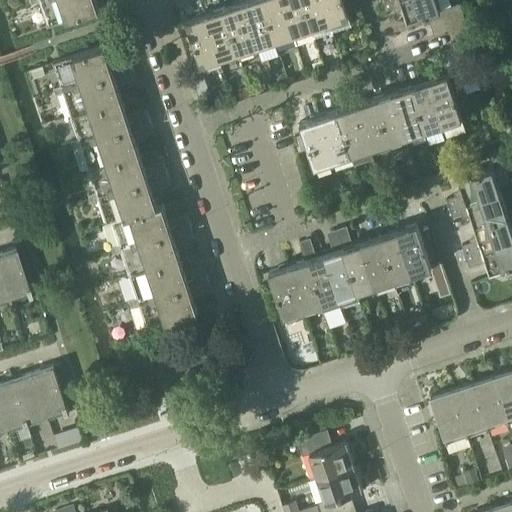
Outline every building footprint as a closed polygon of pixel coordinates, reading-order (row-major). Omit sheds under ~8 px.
[(32,0),(33,2),(38,0),(39,0),(47,23),(99,7),(96,0),(32,0)] [(243,0),(241,0),(225,5),(242,59),(261,53),(243,0)] [(263,0),(243,0),(261,53),(279,47),(263,0)] [(283,0),(263,0),(279,47),(297,41),(283,0)] [(304,0),(283,0),(297,41),(315,35),(304,0)] [(323,0),(304,0),(315,35),(333,29),(323,0)] [(344,0),(323,0),(333,29),(352,23),(344,0)] [(408,18),(428,11),(441,7),(438,0),(384,0),(383,1),(386,9),(398,5),(399,9),(404,8),(408,18)] [(428,11),(431,23),(463,12),(460,1),(441,7),(428,11)] [(225,5),(207,11),(224,65),(242,59),(225,5)] [(466,12),(469,23),(479,20),(476,9),(466,12)] [(224,65),(207,11),(187,18),(204,71),(224,65)] [(463,12),(431,23),(435,34),(467,23),(463,12)] [(54,86),(55,90),(133,65),(129,53),(110,59),(105,43),(53,60),(61,84),(54,86)] [(310,63),(314,74),(324,71),(321,60),(310,63)] [(43,65),(32,69),(34,77),(46,73),(43,65)] [(64,91),(72,114),(123,97),(118,82),(137,76),(133,65),(55,90),(56,94),(64,91)] [(460,68),(449,71),(457,97),(460,106),(472,102),(470,97),(460,68)] [(449,71),(430,78),(447,131),(466,124),(460,106),(457,97),(449,71)] [(430,78),(411,84),(429,137),(447,131),(430,78)] [(411,84),(393,90),(410,143),(429,137),(411,84)] [(248,85),(238,88),(241,98),(251,95),(248,85)] [(393,90),(376,96),(393,149),(410,143),(393,90)] [(372,97),(356,102),(374,155),(393,149),(376,96),(372,97)] [(72,139),(73,143),(150,117),(147,106),(128,112),(123,97),(72,114),(79,137),(72,139)] [(339,108),(356,161),(359,168),(376,162),(374,155),(356,102),(339,108)] [(339,108),(320,114),(338,167),(356,161),(339,108)] [(310,147),(318,173),(338,167),(320,114),(301,120),(305,132),(300,134),(304,149),(310,147)] [(82,144),(90,167),(141,150),(135,135),(154,129),(150,117),(73,143),(74,147),(82,144)] [(496,145),(482,149),(484,157),(499,152),(496,145)] [(490,155),(493,166),(495,165),(511,160),(511,148),(498,153),(495,154),(490,155)] [(89,193),(90,196),(168,171),(164,159),(146,165),(141,150),(90,167),(97,190),(89,193)] [(447,193),(451,206),(501,189),(493,166),(460,177),(463,184),(458,186),(459,189),(447,193)] [(108,222),(114,219),(158,204),(158,203),(153,188),(172,182),(168,171),(90,196),(92,200),(100,197),(108,222)] [(472,213),(476,224),(511,211),(511,206),(507,208),(501,189),(451,206),(454,215),(465,211),(466,215),(472,213)] [(114,245),(115,248),(191,223),(187,211),(168,218),(163,202),(158,203),(158,204),(114,219),(122,242),(114,245)] [(462,240),(466,252),(511,237),(511,223),(510,217),(511,216),(511,211),(476,224),(478,231),(473,233),(474,236),(462,240)] [(418,222),(398,229),(415,281),(435,275),(418,222)] [(124,249),(132,273),(181,256),(176,242),(195,235),(191,223),(115,248),(116,252),(124,249)] [(398,229),(380,234),(397,287),(415,281),(398,229)] [(380,234),(362,240),(379,293),(397,287),(380,234)] [(511,237),(466,252),(469,261),(472,260),(473,265),(488,260),(491,271),(511,263),(511,237)] [(362,240),(344,246),(361,299),(379,293),(362,240)] [(16,246),(0,251),(0,268),(10,299),(32,292),(30,285),(28,285),(16,246)] [(344,246),(326,252),(343,305),(361,299),(344,246)] [(326,252),(308,258),(327,319),(346,313),(343,305),(326,252)] [(131,298),(133,302),(208,277),(204,265),(186,271),(181,256),(132,273),(139,295),(131,298)] [(289,264),(306,317),(309,326),(327,319),(308,258),(289,264)] [(288,323),(306,317),(289,264),(271,270),(277,289),(288,323)] [(0,268),(0,302),(10,299),(0,268)] [(208,277),(133,302),(134,305),(142,303),(150,327),(199,310),(193,294),(212,288),(208,277)] [(402,326),(393,329),(396,338),(405,334),(402,326)] [(362,341),(365,348),(374,345),(372,338),(362,341)] [(353,342),(346,344),(349,352),(356,349),(353,342)] [(54,365),(33,371),(48,417),(70,410),(67,403),(66,403),(54,365)] [(511,367),(495,373),(494,374),(509,422),(511,420),(511,367)] [(33,371),(13,378),(28,424),(48,417),(33,371)] [(494,374),(472,381),(488,429),(495,426),(509,422),(494,374)] [(13,378),(0,382),(0,404),(8,430),(28,424),(13,378)] [(472,381),(452,387),(468,435),(488,429),(472,381)] [(468,435),(452,387),(432,394),(448,442),(468,435)] [(0,404),(0,432),(8,430),(0,404)] [(311,451),(318,474),(354,462),(346,438),(333,442),(328,426),(298,436),(303,453),(311,451)] [(319,501),(322,511),(336,511),(354,506),(350,492),(362,488),(354,462),(318,474),(326,499),(319,501)] [(464,471),(456,474),(459,483),(479,477),(476,466),(464,469),(464,471)] [(495,504),(491,506),(493,511),(511,511),(511,499),(495,504)]
